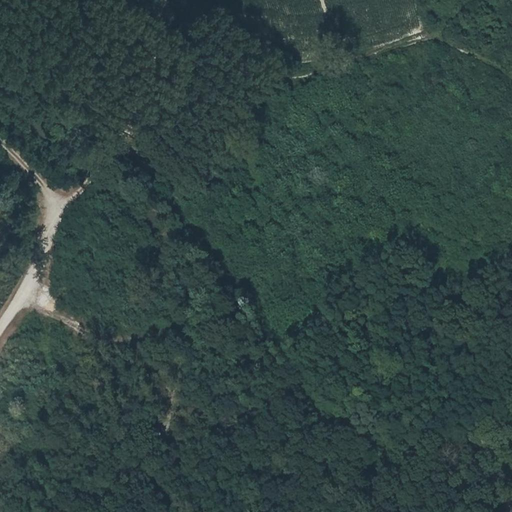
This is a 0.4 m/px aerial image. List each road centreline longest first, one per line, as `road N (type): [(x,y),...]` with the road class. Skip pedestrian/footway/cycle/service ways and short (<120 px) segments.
road 1 (track): [(154,0),(152,36),(117,149),(82,190)]
road 2 (track): [(82,190),(0,328)]
